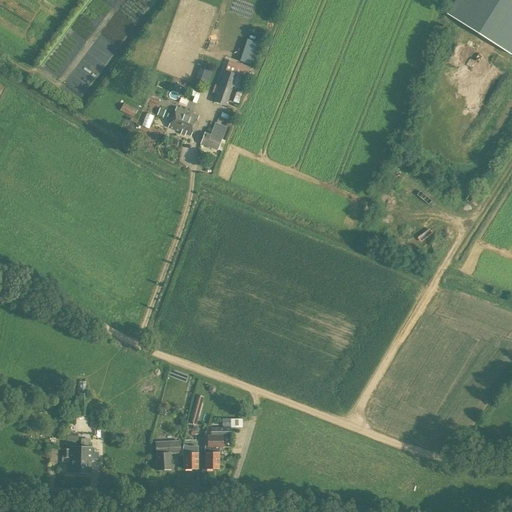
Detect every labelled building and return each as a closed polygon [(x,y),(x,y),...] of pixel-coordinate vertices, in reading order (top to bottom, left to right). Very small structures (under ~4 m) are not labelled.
[(511,0),(456,0),(448,14),(511,55),(511,53),(511,0)] [(249,39),(242,61),(253,64),(259,42),(249,39)] [(199,66),(193,83),(205,87),(211,70),(199,66)] [(237,75),(224,70),(212,102),(225,107),(237,75)] [(123,104),(120,111),(129,115),(132,108),(123,104)] [(176,108),(168,128),(190,136),(198,116),(176,108)] [(157,115),(162,118),(165,111),(160,109),(157,115)] [(217,151),(221,139),(222,138),(225,128),(215,124),(212,132),(219,134),(217,137),(204,132),(200,144),(217,151)] [(86,394),(78,394),(77,414),(85,415),(86,394)] [(198,413),(200,404),(195,402),(189,423),(194,424),(198,413)] [(66,424),(74,424),(75,414),(67,414),(66,424)] [(207,436),(207,446),(210,446),(210,453),(204,453),(205,469),(218,469),(218,448),(222,448),(222,436),(230,436),(230,427),(210,428),(210,436),(207,436)] [(169,453),(180,452),(179,441),(157,443),(158,453),(155,454),(156,470),(170,469),(169,453)] [(183,445),(181,453),(184,453),(184,469),(197,469),(197,447),(189,447),(183,445)] [(61,449),(61,462),(69,462),(69,473),(90,474),(90,447),(69,446),(69,450),(61,449)]
